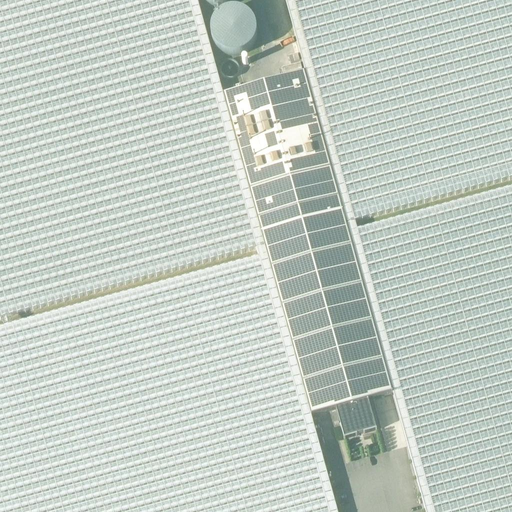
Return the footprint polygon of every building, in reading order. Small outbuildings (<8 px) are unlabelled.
[(0,0),(0,319),(256,249),(259,259),(0,329),(0,511),(337,511),(311,417),(264,244),(223,95),(196,0),(0,0)] [(202,0),(203,1),(205,3),(207,4),(208,6),(210,7),(212,8),(215,8),(217,9),(219,9),(221,9),(224,9),(226,9),(228,8),(230,8),(232,7),(234,6),(236,4),(238,3),(239,1),(240,0),(202,0)] [(511,0),(284,0),(305,73),(304,73),(345,221),(346,224),(392,395),(393,395),(424,511),(511,511),(511,189),(361,231),(359,221),(511,179),(511,0)] [(258,37),(258,34),(258,32),(257,30),(257,28),(256,25),(255,23),(254,21),(253,20),(251,18),(249,16),(248,15),(246,14),(244,13),(241,12),(239,12),(237,11),(235,11),(232,11),(230,12),(228,12),(226,13),(224,14),(222,15),(220,16),(218,18),(217,20),(215,21),(214,23),(213,25),(212,28),(212,30),(211,32),(211,34),(211,37),(212,39),(212,41),(213,43),(214,45),(215,47),(217,49),(218,51),(220,52),(222,54),(224,55),(226,56),(228,57),(230,57),(232,57),(235,58),(237,57),(239,57),(241,57),(244,56),(246,55),(248,54),(249,52),(251,51),(253,49),(254,47),(255,45),(256,43),(257,41),(257,39),(258,37)] [(221,71),(221,72),(221,73),(221,74),(222,75),(222,76),(222,77),(223,78),(224,79),(225,80),(226,81),(227,81),(228,81),(229,81),(230,82),(231,82),(232,81),(233,81),(234,81),(235,81),(236,80),(237,79),(238,78),(239,77),(239,76),(239,75),(240,74),(240,73),(240,72),(240,71),(239,70),(239,69),(239,68),(238,67),(238,66),(237,66),(236,65),(235,64),(234,64),(233,63),(232,63),(231,63),(230,63),(229,63),(228,63),(227,64),(226,64),(225,65),(224,66),(223,66),(223,67),(222,68),(222,69),(222,70),(221,71)] [(300,64),(282,69),(283,75),(302,70),(300,64)] [(304,73),(223,95),(264,244),(345,221),(304,73)] [(345,221),(264,244),(311,417),(336,410),(340,426),(340,427),(343,440),(377,431),(373,418),(372,418),(368,402),(392,395),(346,224),(345,221)]
